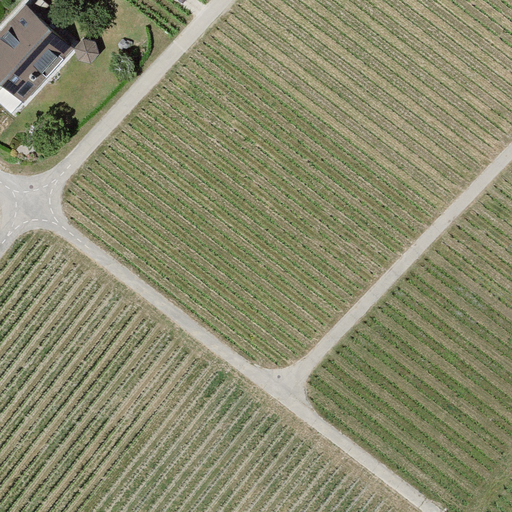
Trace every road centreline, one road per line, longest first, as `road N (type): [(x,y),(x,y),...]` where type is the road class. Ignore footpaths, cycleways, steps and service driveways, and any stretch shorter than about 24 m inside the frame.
road 1 (track): [(40,205),(436,511)]
road 2 (track): [(281,390),(511,154)]
road 3 (residential): [(40,205),(230,0)]
